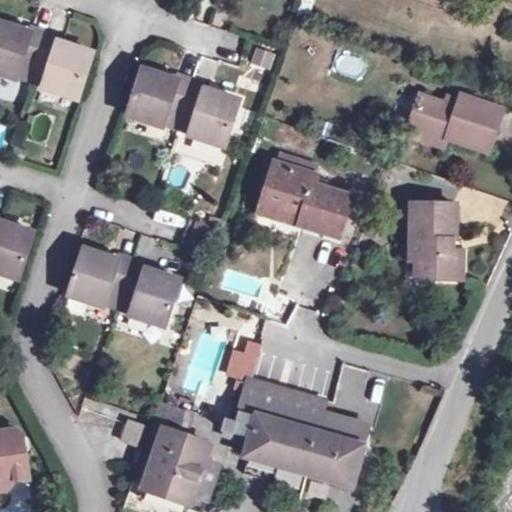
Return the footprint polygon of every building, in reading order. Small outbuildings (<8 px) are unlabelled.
[(33,35),(14,28),(0,23),(0,73),(20,80),(24,65),(50,74),(45,88),(82,100),(97,55),(79,49),(61,43),(63,37),(36,28),(33,35)] [(271,72),(275,52),(254,48),(250,68),(271,72)] [(181,82),(167,78),(146,71),(130,115),(166,127),(171,113),(194,121),(190,136),(226,148),(241,101),(222,95),(206,89),(207,83),(183,76),(181,82)] [(463,97),(461,102),(458,110),(445,106),(420,98),(407,136),(447,149),(449,140),(490,153),(503,110),(463,97)] [(458,110),(461,102),(447,97),(445,106),(458,110)] [(46,147),(55,118),(34,111),(25,140),(46,147)] [(340,238),(352,199),(316,186),(318,177),(278,164),(265,204),(305,217),(302,225),(340,238)] [(262,211),(302,225),(305,217),(265,204),(262,211)] [(464,281),(465,251),(452,250),(452,243),(457,243),(458,207),(414,206),(413,263),(422,263),(422,281),(464,281)] [(36,234),(19,229),(3,223),(4,217),(0,215),(0,273),(19,279),(36,234)] [(200,253),(211,226),(194,220),(184,247),(200,253)] [(180,280),(163,274),(148,270),(149,264),(122,255),(120,261),(106,256),(88,250),(73,297),(107,308),(111,291),(137,300),(132,316),(165,326),(180,280)] [(241,411),(320,435),(326,414),(328,405),(250,382),(241,411)] [(161,407),(147,448),(205,466),(212,447),(186,439),(194,418),(161,407)] [(308,475),(320,435),(241,411),(234,434),(252,439),(247,457),(308,475)] [(326,414),(320,435),(308,475),(353,489),(372,427),(326,414)] [(123,440),(137,445),(144,426),(130,421),(123,440)] [(0,431),(0,495),(6,495),(15,487),(14,483),(31,480),(25,436),(17,429),(0,431)] [(205,466),(147,448),(146,450),(158,454),(146,489),(192,504),(205,466)] [(192,504),(146,489),(142,501),(176,511),(206,511),(221,467),(207,463),(192,504)]
